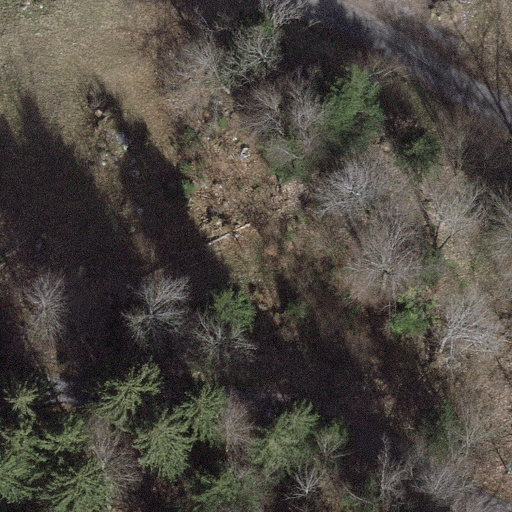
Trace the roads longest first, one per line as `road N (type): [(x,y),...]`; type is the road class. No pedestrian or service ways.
road 1 (unclassified): [(0,394),(276,399),(329,416),(489,511)]
road 2 (unclassified): [(511,114),(490,109),(369,26),(299,0)]
